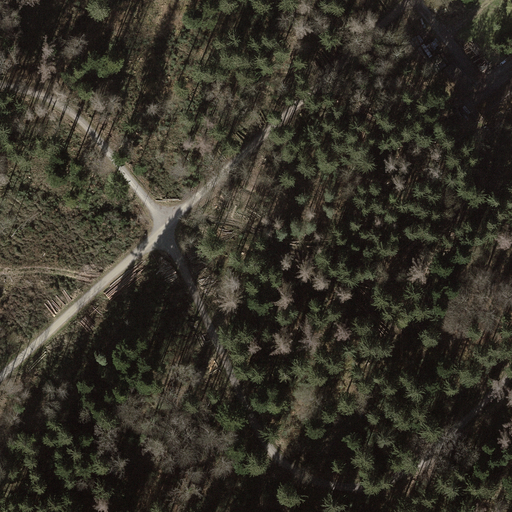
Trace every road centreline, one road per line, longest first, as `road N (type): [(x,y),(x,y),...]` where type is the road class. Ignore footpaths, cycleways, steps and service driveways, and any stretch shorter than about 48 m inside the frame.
road 1 (track): [(511,373),(410,471),(364,486),(323,483),(286,463),(256,430),(233,386),(167,228),(72,109),(38,88),(0,81)]
road 2 (track): [(412,0),(0,376)]
